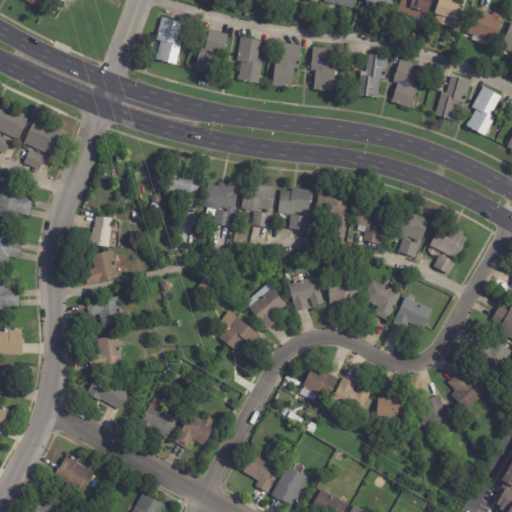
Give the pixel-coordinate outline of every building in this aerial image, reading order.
[(54,0),(46,14),(22,0),(20,0),(20,1),(18,0),(54,0)] [(357,0),(355,10),(325,3),(325,0),(357,0)] [(394,0),(391,15),(366,10),(368,3),(367,2),(367,0),(394,0)] [(434,0),(429,16),(421,13),(419,20),(398,13),(400,7),(398,6),(400,0),(434,0)] [(57,1),(64,4),(60,11),(54,8),(57,1)] [(447,3),(463,8),(456,30),(435,23),(437,15),(436,15),(441,1),(447,3)] [(477,10),(493,16),(494,13),(506,17),(495,45),(491,43),(489,47),(472,41),(471,36),(467,34),(476,10),(477,10)] [(171,20),(182,24),(177,41),(182,42),(178,58),(182,59),(180,67),(155,60),(157,55),(158,55),(162,42),(156,41),(163,18),(171,20)] [(511,21),(502,43),(511,47),(511,21)] [(228,37),(223,59),(219,58),(214,77),(195,72),(201,48),(205,50),(210,31),(228,36),(228,37)] [(261,43),(258,60),(263,61),(259,85),(239,81),(242,63),(237,62),(241,39),(261,42),(261,43)] [(302,48),(299,70),(295,69),(293,89),(273,87),(276,62),(281,62),(283,45),(302,47),(302,48)] [(314,48),(333,50),(331,68),(336,68),(334,93),(314,91),(316,72),(312,72),(314,48)] [(388,58),(385,81),(381,81),(378,99),(358,97),(362,72),(366,73),(368,55),(388,58)] [(419,67),(414,85),(418,86),(410,110),(392,104),(399,84),(394,83),(401,61),(419,67)] [(470,83),(472,83),(465,105),(461,104),(455,123),(435,116),(443,93),(447,94),(452,77),(470,83)] [(501,97),(502,98),(493,114),(497,116),(486,138),(468,128),(477,111),(473,109),(484,88),(501,97)] [(15,138),(0,131),(0,105),(1,103),(29,116),(19,140),(15,138)] [(52,155),(25,144),(35,119),(63,131),(53,155),(52,155)] [(11,142),(5,154),(0,151),(0,135),(11,141),(11,142)] [(44,158),(39,170),(24,163),(30,150),(45,157),(44,158)] [(196,195),(169,190),(173,172),(180,173),(181,172),(190,174),(190,177),(201,179),(197,195),(196,195)] [(33,200),(29,216),(18,213),(17,220),(0,216),(0,192),(2,184),(24,190),(22,197),(33,199),(33,200)] [(222,184),(239,187),(231,227),(214,224),(215,217),(207,215),(208,208),(204,207),(209,184),(219,186),(220,184),(222,184)] [(277,188),(270,228),(252,225),(255,211),(242,209),(246,186),(256,188),(257,184),(277,188)] [(294,188),(312,190),(308,230),(290,228),(291,214),(279,213),(282,190),(292,191),(292,188),(294,188)] [(350,196),(344,236),(327,233),(329,219),(316,217),(319,194),(330,195),(330,193),(350,196)] [(162,199),(162,201),(159,203),(155,203),(153,201),(153,197),(155,194),(159,194),(162,197),(162,199)] [(379,244),(363,240),(366,232),(358,230),(359,225),(355,224),(362,201),(370,203),(371,200),(393,206),(382,245),(379,244)] [(413,213),(430,220),(415,258),(399,252),(404,238),(392,234),(400,212),(411,215),(412,213),(413,213)] [(112,218),(110,246),(91,244),(92,234),(93,234),(94,227),(96,216),(112,218)] [(450,275),(434,266),(442,252),(437,250),(435,254),(428,250),(442,224),(446,227),(448,224),(463,232),(462,235),(469,239),(450,275)] [(23,243),(20,259),(9,257),(7,264),(0,262),(0,229),(13,233),(12,240),(23,242),(23,243)] [(114,256),(119,277),(88,284),(85,271),(95,268),(92,255),(113,250),(114,256)] [(280,258),(283,266),(277,268),(274,261),(280,258)] [(316,276),(325,303),(314,307),(311,298),(308,299),(310,308),(297,312),(289,285),(294,283),(293,277),(305,273),(307,279),(316,276)] [(222,284),(228,279),(232,283),(226,289),(222,284)] [(340,304),(330,305),(329,279),(358,279),(358,304),(340,304)] [(384,285),(401,293),(389,321),(374,315),(378,306),(363,299),(372,280),(384,285)] [(19,291),(19,307),(8,306),(8,313),(0,312),(0,281),(8,282),(8,289),(20,289),(19,291)] [(163,284),(169,282),(172,291),(166,293),(163,284)] [(279,320),(268,330),(245,304),(268,283),(287,305),(276,314),(280,319),(279,320)] [(89,315),(86,303),(119,296),(122,311),(127,309),(129,322),(102,327),(100,314),(89,316),(89,315)] [(404,328),(393,323),(406,297),(434,310),(424,330),(409,323),(406,329),(404,328)] [(511,332),(501,327),(502,326),(493,321),(501,305),(511,310),(511,308),(511,332)] [(261,338),(254,347),(246,340),(236,353),(218,340),(225,331),(218,326),(229,311),(262,336),(261,338)] [(23,338),(23,355),(0,355),(0,332),(5,332),(5,327),(10,327),(10,329),(22,329),(22,338),(23,338)] [(119,342),(123,363),(91,368),(89,355),(100,353),(97,339),(119,336),(119,342)] [(477,359),(472,356),(481,340),(490,345),(493,340),(511,351),(497,377),(477,366),(480,361),(477,359)] [(18,387),(15,398),(0,393),(0,361),(17,366),(12,383),(18,385),(18,387)] [(477,377),(490,389),(468,412),(452,395),(456,391),(448,383),(461,370),(469,378),(474,373),(477,377)] [(328,374),(338,379),(327,400),(318,395),(314,402),(300,394),(303,388),(311,371),(320,376),(322,371),(328,374)] [(130,393),(120,410),(101,399),(100,401),(87,394),(97,375),(130,393)] [(345,378),(357,384),(354,391),(356,392),(360,385),(372,391),(361,415),(332,401),(344,377),(345,378)] [(379,397),(392,398),(392,395),(409,397),(406,426),(376,422),(379,397)] [(450,404),(456,425),(426,434),(420,413),(426,411),(423,400),(440,396),(443,406),(450,404)] [(152,404),(179,419),(168,439),(141,423),(152,404)] [(5,425),(1,435),(0,434),(0,405),(9,411),(6,418),(8,419),(5,425)] [(297,414),(293,420),(289,418),(292,411),(297,414)] [(185,450),(174,444),(190,416),(202,423),(205,418),(214,423),(211,428),(214,429),(204,447),(192,440),(186,451),(185,450)] [(54,477),(61,463),(63,464),(68,454),(78,460),(78,459),(88,464),(86,468),(94,473),(83,493),(54,477)] [(268,493),(256,486),(259,481),(244,473),(254,454),(281,469),(268,493)] [(307,478),(298,495),(301,496),(295,508),(272,495),(288,466),(308,477),(307,478)] [(511,511),(506,511),(501,509),(503,507),(498,505),(507,490),(503,487),(506,482),(504,481),(511,467),(511,511)] [(324,491),(347,504),(342,511),(311,511),(308,510),(320,489),(324,491)] [(35,511),(39,505),(44,508),(52,492),(71,502),(66,511),(35,511)] [(161,511),(132,511),(143,493),(165,506),(161,511)]
